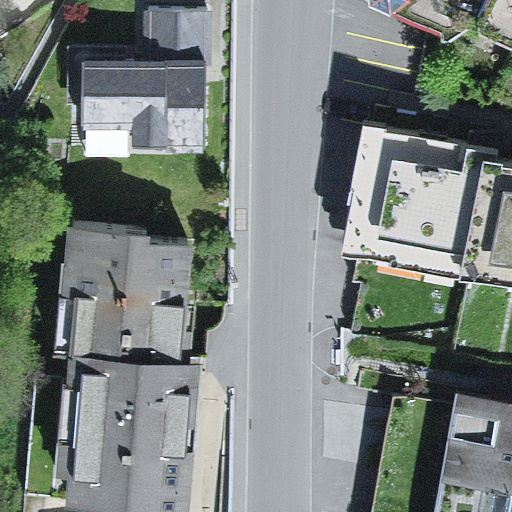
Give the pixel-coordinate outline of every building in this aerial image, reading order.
[(211,145),(211,0),(143,0),(143,53),(76,53),(76,145),(211,145)] [(511,0),(428,0),(511,34),(511,0)] [(511,158),(376,131),(351,256),(511,287),(511,158)] [(63,225),(42,510),(63,511),(173,511),(194,235),(63,225)] [(511,511),(511,406),(456,397),(436,511),(511,511)]
